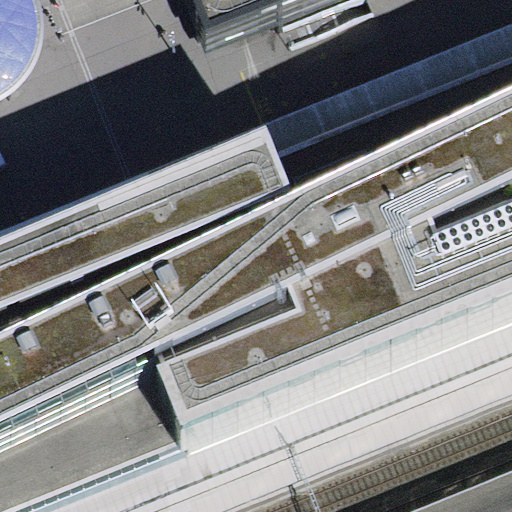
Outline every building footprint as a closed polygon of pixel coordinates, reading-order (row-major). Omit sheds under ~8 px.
[(0,0),(0,114),(1,114),(25,95),(42,70),(49,40),(36,2),(35,0),(0,0)] [(179,0),(201,54),(329,0),(179,0)] [(0,511),(52,511),(291,416),(376,382),(511,327),(511,125),(299,224),(273,158),(181,195),(114,222),(15,261),(0,267),(0,511)] [(241,511),(367,462),(341,396),(291,416),(206,450),(231,511),(241,511)] [(511,511),(511,477),(425,511),(511,511)]
